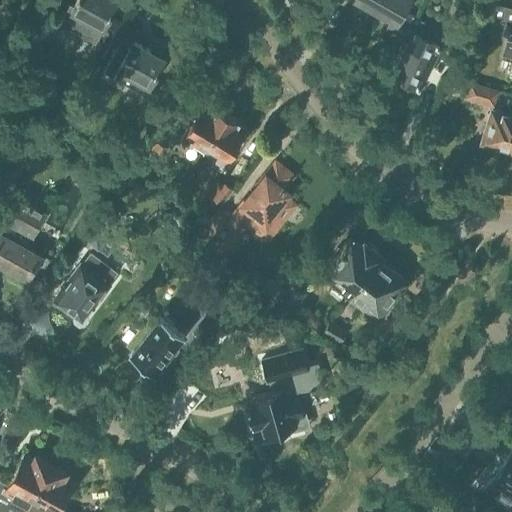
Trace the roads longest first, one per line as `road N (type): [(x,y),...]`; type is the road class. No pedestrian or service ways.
road 1 (residential): [(511,223),(482,219),(398,182),(335,130),(236,0)]
road 2 (residential): [(275,511),(0,362)]
road 3 (residential): [(356,511),(511,315)]
